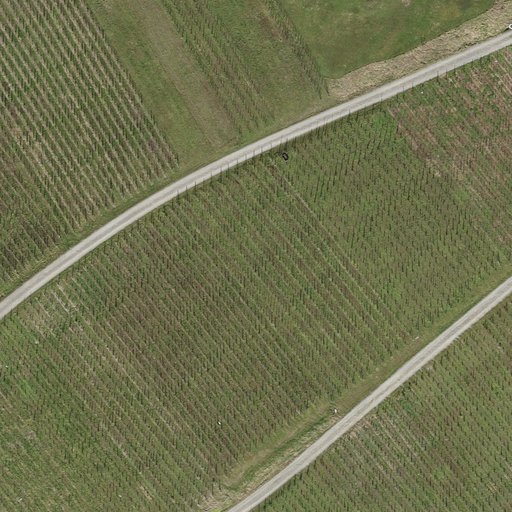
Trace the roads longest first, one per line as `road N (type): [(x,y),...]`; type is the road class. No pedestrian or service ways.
road 1 (track): [(0,313),(103,233),(182,185),(511,37)]
road 2 (track): [(241,511),(511,284)]
